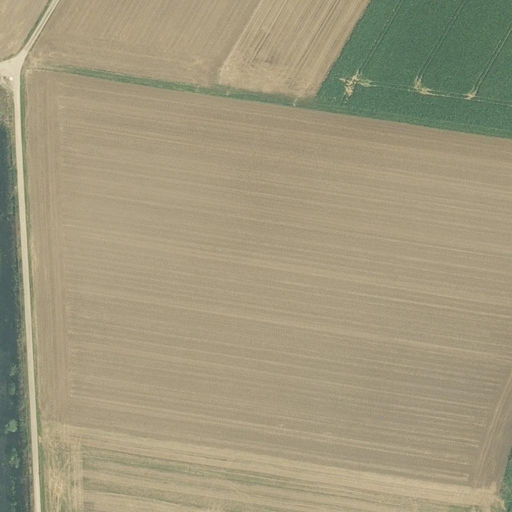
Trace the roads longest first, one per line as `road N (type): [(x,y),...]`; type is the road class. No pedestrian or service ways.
road 1 (track): [(18,60),(511,137)]
road 2 (track): [(37,511),(16,63)]
